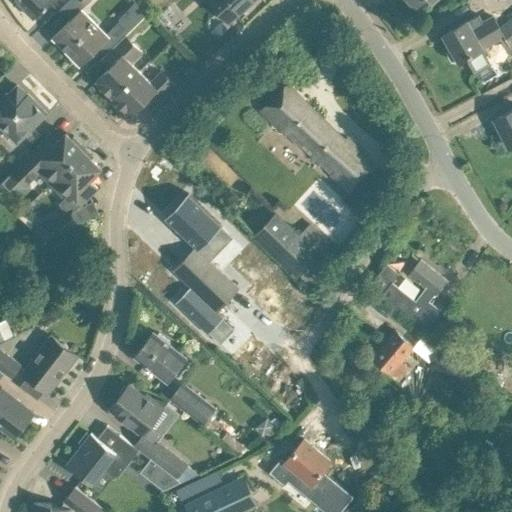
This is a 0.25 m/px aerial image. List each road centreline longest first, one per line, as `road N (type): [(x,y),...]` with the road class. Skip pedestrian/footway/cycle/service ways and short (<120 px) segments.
road 1 (residential): [(4,511),(11,485),(98,368),(113,319),(115,214),(130,154)]
road 2 (residential): [(309,375),(299,363),(441,155)]
road 3 (residential): [(130,154),(287,0)]
road 4 (residential): [(130,154),(0,23)]
road 5 (tertiary): [(441,155),(385,52),(344,0)]
